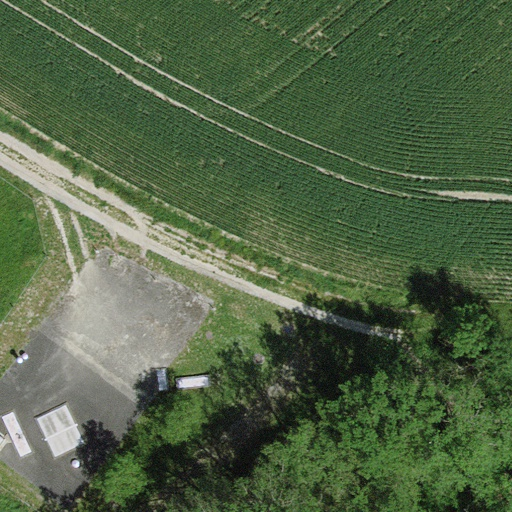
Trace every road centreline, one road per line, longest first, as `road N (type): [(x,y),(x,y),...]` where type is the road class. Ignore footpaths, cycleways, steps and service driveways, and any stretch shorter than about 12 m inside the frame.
road 1 (track): [(411,327),(189,252),(0,141)]
road 2 (track): [(336,304),(251,421),(160,511)]
